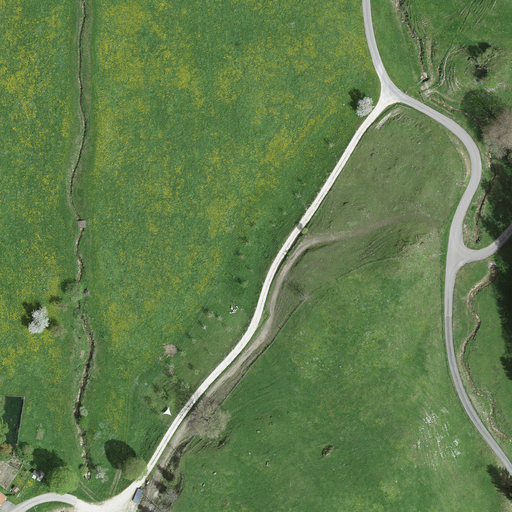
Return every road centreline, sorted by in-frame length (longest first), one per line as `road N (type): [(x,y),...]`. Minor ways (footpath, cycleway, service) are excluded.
road 1 (track): [(16,511),(53,496),(101,506),(136,486),(181,414),(249,332),(276,262),(391,89)]
road 2 (unclassified): [(511,477),(459,394),(447,346),(450,254),(475,177),(474,155),(452,127),(385,83),(364,0)]
